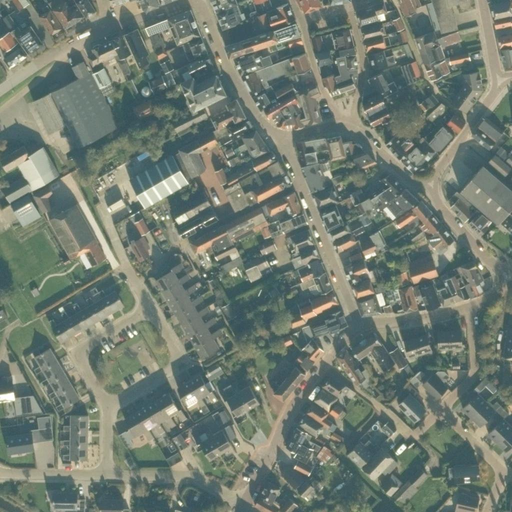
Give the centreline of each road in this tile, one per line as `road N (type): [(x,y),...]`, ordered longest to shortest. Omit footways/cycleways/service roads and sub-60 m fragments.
road 1 (tertiary): [(357,323),(280,141)]
road 2 (tertiary): [(280,141),(223,63),(200,0)]
road 3 (residential): [(244,504),(323,362)]
road 4 (residential): [(107,408),(181,362),(149,307)]
road 5 (residential): [(107,408),(76,351),(149,307)]
road 6 (residential): [(393,0),(432,89),(472,122)]
road 7 (residential): [(244,504),(190,477),(106,474)]
road 8 (residential): [(351,129),(361,59),(348,6)]
road 9 (tertiary): [(0,90),(105,29)]
